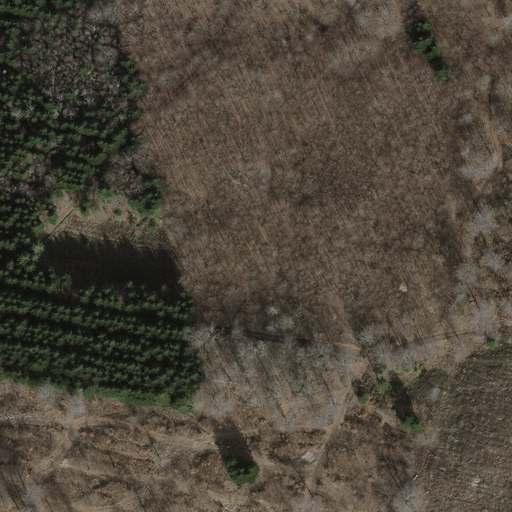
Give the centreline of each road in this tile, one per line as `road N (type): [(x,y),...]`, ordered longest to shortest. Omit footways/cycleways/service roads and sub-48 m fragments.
road 1 (track): [(511,327),(414,343),(0,287)]
road 2 (track): [(492,0),(488,132),(461,224),(448,338)]
